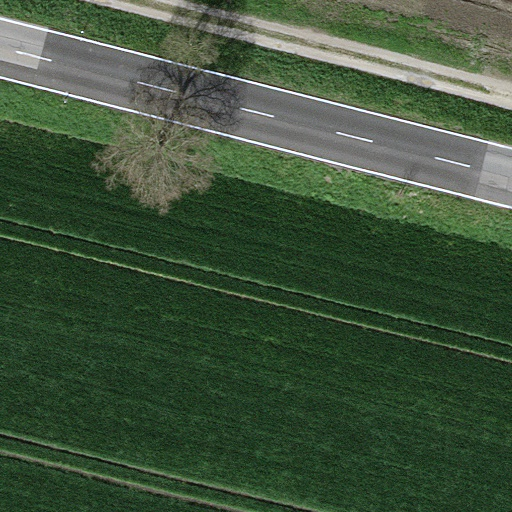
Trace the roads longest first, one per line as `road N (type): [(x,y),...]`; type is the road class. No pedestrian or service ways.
road 1 (secondary): [(0,49),(511,180)]
road 2 (track): [(511,94),(135,0)]
